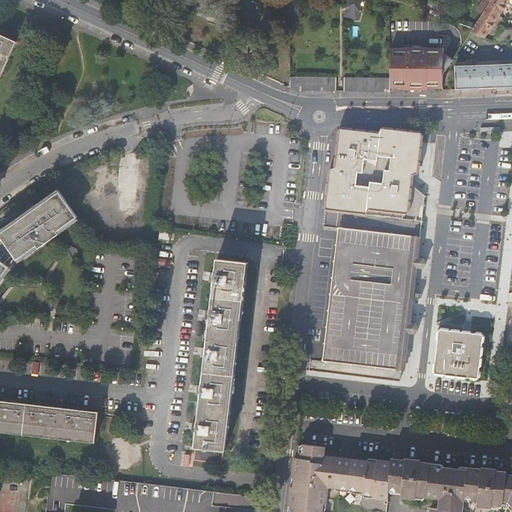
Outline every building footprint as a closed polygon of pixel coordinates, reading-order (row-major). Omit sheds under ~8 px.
[(359,11),(362,0),(349,0),(347,7),(359,11)] [(471,33),(484,37),(509,0),(492,0),(488,7),(483,15),(471,33)] [(483,15),(488,7),(482,3),(477,11),(483,15)] [(347,7),(344,15),(356,19),(359,11),(347,7)] [(0,94),(19,54),(0,45),(0,94)] [(461,47),(406,47),(406,50),(390,50),(389,78),(389,84),(406,84),(405,88),(428,88),(428,85),(442,85),(443,74),(461,47)] [(511,64),(455,66),(456,89),(511,87),(511,64)] [(335,78),(289,77),(289,88),(295,91),(335,92),(335,78)] [(389,84),(389,78),(343,78),(343,92),(389,92),(389,84)] [(325,209),(380,215),(414,219),(414,221),(419,221),(420,211),(422,196),(410,188),(412,176),(415,174),(417,174),(419,155),(422,132),(381,128),(380,131),(378,134),(339,129),(336,158),(335,169),(330,169),(325,209)] [(19,264),(79,222),(56,189),(0,228),(0,286),(12,271),(19,264)] [(414,219),(380,215),(378,233),(341,229),(326,361),(401,370),(406,332),(407,323),(412,279),(419,221),(414,221),(414,219)] [(160,242),(172,244),(173,235),(162,233),(160,242)] [(424,260),(416,258),(415,267),(422,268),(425,264),(424,260)] [(249,264),(218,260),(216,274),(211,274),(209,284),(215,284),(211,312),(206,312),(205,321),(210,322),(207,349),(202,349),(201,358),(206,359),(202,387),(197,386),(196,396),(201,397),(198,424),(193,424),(192,433),(197,434),(195,449),(224,452),(226,453),(249,264)] [(409,323),(408,332),(415,333),(418,328),(415,324),(409,323)] [(432,374),(476,380),(482,336),(472,335),(445,331),(437,330),(432,374)] [(0,431),(95,443),(99,413),(0,400),(0,431)] [(389,459),(376,457),(376,461),(322,456),(323,446),(302,444),(300,458),(295,458),(292,476),(294,477),(293,486),(291,486),(289,504),(292,505),(290,511),(321,511),(322,503),(326,503),(327,486),(362,489),(362,492),(372,493),(372,495),(386,496),(387,488),(389,459)] [(195,449),(194,462),(222,466),(224,452),(195,449)] [(511,511),(511,475),(505,475),(506,472),(496,471),(496,469),(481,467),(481,469),(466,467),(466,469),(430,465),(430,462),(420,461),(420,460),(405,458),(404,459),(399,458),(389,457),(389,459),(387,488),(395,489),(401,490),(401,495),(414,497),(414,495),(436,497),(435,508),(429,507),(428,511),(511,511)]
